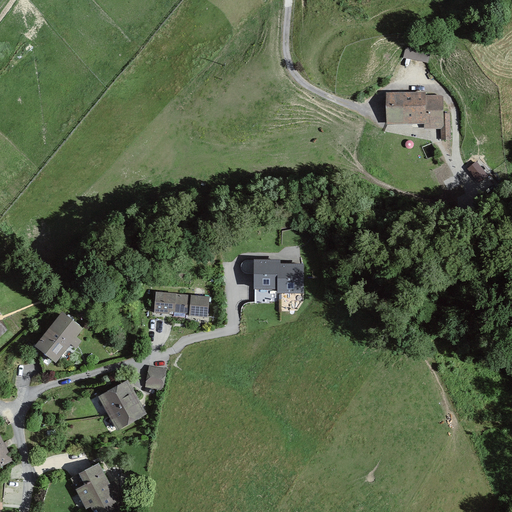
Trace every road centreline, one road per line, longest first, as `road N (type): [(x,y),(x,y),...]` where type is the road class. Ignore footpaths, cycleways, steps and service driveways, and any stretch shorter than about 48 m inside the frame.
road 1 (track): [(287,0),(291,73),(319,95),(370,113),(388,90),(442,91),(454,111),(466,175),(511,216)]
road 2 (residential): [(15,412),(41,389),(148,358)]
